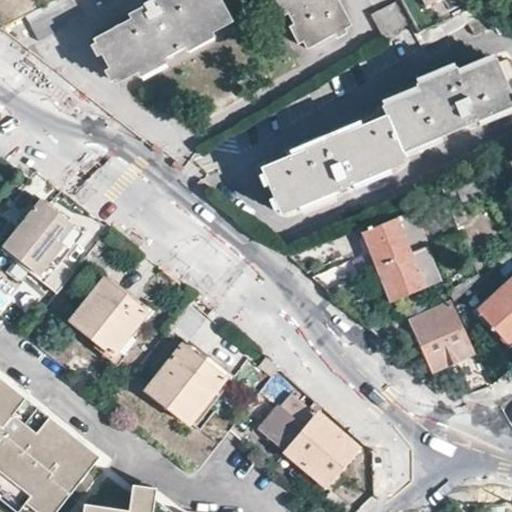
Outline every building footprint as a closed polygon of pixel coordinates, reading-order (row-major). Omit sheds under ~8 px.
[(72,0),(53,0),(23,16),(39,43),(83,19),(72,0)] [(116,84),(232,22),(219,0),(158,0),(152,4),(150,2),(142,6),(144,8),(127,17),(129,22),(93,42),(116,84)] [(336,0),(280,0),(306,48),(351,26),(336,0)] [(381,37),(407,24),(395,1),(369,15),(381,37)] [(498,22),(491,10),(468,24),(476,36),(498,22)] [(401,151),(511,104),(511,61),(510,58),(506,59),(505,58),(494,62),(493,61),(458,75),(456,69),(416,85),(419,91),(382,106),(386,115),(335,137),(332,132),(288,150),(291,156),(261,168),(280,214),(351,184),(353,189),(364,184),(362,179),(406,160),(401,151)] [(484,192),(476,175),(454,185),(457,191),(455,192),(459,203),(484,192)] [(440,187),(444,197),(455,192),(457,191),(454,185),(452,181),(440,187)] [(46,278),(86,229),(44,196),(4,245),(46,278)] [(374,251),(381,266),(425,246),(428,245),(412,210),(360,233),(365,243),(365,244),(365,245),(366,245),(367,246),(371,251),(374,251)] [(425,246),(381,266),(386,276),(384,278),(385,289),(390,302),(439,280),(425,246)] [(118,351),(152,309),(108,274),(74,316),(118,351)] [(511,278),(478,310),(510,345),(511,342),(511,278)] [(426,303),(403,312),(430,371),(474,352),(451,302),(429,311),(426,303)] [(191,421),(230,374),(187,339),(149,387),(191,421)] [(463,376),(470,392),(479,389),(488,385),(481,368),(463,376)] [(10,380),(0,372),(0,479),(40,511),(55,511),(91,469),(68,450),(70,447),(54,434),(49,440),(15,413),(19,407),(0,392),(10,380)] [(102,454),(10,380),(0,392),(19,407),(15,413),(49,440),(54,434),(70,447),(68,450),(91,469),(102,454)] [(318,413),(296,395),(265,432),(286,450),(318,413)] [(360,447),(319,412),(318,413),(286,450),(327,485),(360,447)] [(0,495),(20,511),(40,511),(0,479),(0,495)] [(157,486),(133,482),(130,508),(85,502),(83,511),(153,511),(154,511),(156,496),(157,486)] [(175,511),(156,496),(154,511),(153,511),(175,511)]
